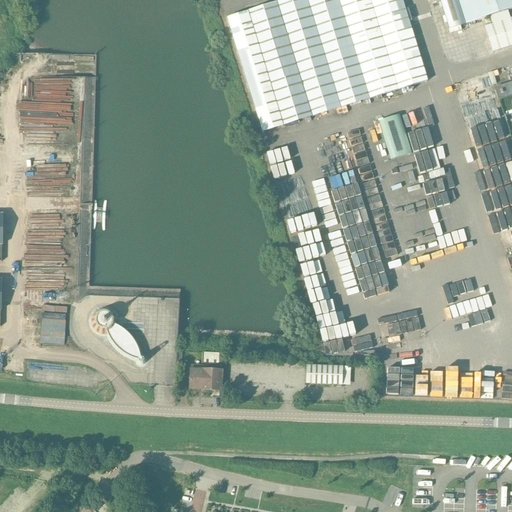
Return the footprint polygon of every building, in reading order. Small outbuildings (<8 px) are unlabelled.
[(505,0),(437,0),(445,29),(480,20),(488,52),(511,45),(511,17),(507,18),(505,10),(508,9),(505,0)] [(498,100),(511,95),(511,82),(494,88),(498,100)] [(408,112),(399,113),(401,131),(410,129),(408,112)] [(417,173),(446,167),(442,147),(434,148),(429,128),(403,134),(408,155),(412,154),(417,173)] [(436,180),(421,183),(439,251),(455,247),(448,220),(439,222),(436,208),(443,206),(439,193),(436,180)] [(344,220),(348,232),(365,227),(361,215),(344,220)] [(373,228),(366,230),(369,242),(376,239),(373,228)] [(340,238),(344,249),(351,246),(347,235),(340,238)] [(354,276),(385,267),(377,241),(351,249),(355,262),(350,263),(354,276)] [(326,273),(302,278),(306,304),(330,299),(326,273)] [(444,283),(448,301),(471,297),(468,278),(444,283)] [(390,303),(384,290),(372,295),(377,308),(390,303)] [(462,316),(483,309),(479,297),(458,305),(462,316)] [(107,306),(106,306),(105,305),(103,305),(102,306),(101,306),(99,306),(98,307),(97,307),(96,308),(95,309),(94,310),(93,311),(92,312),(91,313),(90,314),(90,315),(89,316),(89,318),(89,319),(89,320),(89,322),(89,323),(89,324),(90,326),(90,327),(91,328),(91,329),(92,330),(93,331),(94,332),(95,333),(96,334),(97,335),(98,335),(100,336),(101,336),(102,336),(105,336),(106,336),(108,340),(110,343),(113,346),(115,349),(118,352),(121,354),(124,356),(128,358),(131,360),(135,361),(135,362),(135,363),(136,364),(137,365),(138,366),(139,366),(140,367),(141,367),(142,367),(143,367),(144,366),(145,366),(146,365),(146,364),(147,363),(148,362),(148,361),(148,360),(148,359),(147,358),(147,357),(146,356),(145,355),(144,355),(143,354),(142,354),(141,350),(139,346),(137,342),(135,338),(133,335),(130,332),(126,329),(123,326),(119,324),(120,323),(120,321),(120,320),(119,319),(119,317),(119,316),(118,315),(118,314),(117,312),(116,311),(115,310),(115,309),(113,308),(112,308),(111,307),(110,307),(109,306),(107,306)] [(39,343),(64,345),(66,308),(41,307),(39,343)] [(325,322),(324,311),(310,313),(312,324),(325,322)] [(367,315),(369,327),(385,325),(383,312),(367,315)] [(476,314),(455,319),(458,331),(479,325),(476,314)] [(385,324),(387,336),(421,330),(419,319),(385,324)] [(222,367),(223,354),(202,353),(202,366),(222,367)] [(383,368),(391,367),(391,355),(383,355),(383,368)] [(386,379),(385,395),(493,400),(494,384),(480,383),(482,360),(448,358),(447,366),(429,366),(429,367),(411,366),(411,372),(399,371),(399,375),(411,375),(411,390),(400,389),(401,380),(386,379)] [(202,390),(221,391),(222,371),(191,370),(190,389),(198,390),(202,390)] [(239,397),(255,400),(257,387),(241,385),(239,397)]
